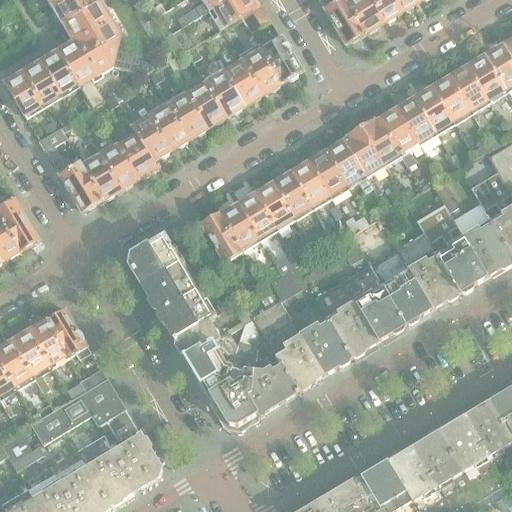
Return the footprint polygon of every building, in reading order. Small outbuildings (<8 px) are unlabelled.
[(53,9),(67,0),(45,0),(47,2),(49,3),(53,9)] [(64,26),(65,25),(100,5),(102,3),(101,1),(99,3),(97,0),(67,0),(53,9),(54,10),(53,13),(57,20),(60,20),(64,26)] [(210,13),(232,0),(201,0),(205,5),(198,10),(198,9),(170,26),(175,34),(210,13)] [(240,20),(258,9),(254,3),(255,0),(232,0),(210,13),(222,34),(241,23),(240,20)] [(383,25),(374,10),(376,9),(370,0),(346,0),(346,1),(358,20),(356,21),(365,36),(367,34),(370,36),(377,32),(377,29),(383,25)] [(401,14),(392,0),(370,0),(376,9),(374,10),(383,25),(386,24),(388,25),(395,21),(395,18),(401,14)] [(420,3),(417,0),(392,0),(401,14),(404,13),(407,14),(413,10),(413,7),(420,3)] [(365,36),(356,21),(358,20),(346,1),(325,13),(346,48),(351,46),(353,46),(359,43),(360,40),(366,36),(365,36)] [(102,3),(100,5),(65,25),(76,43),(118,53),(122,36),(102,3)] [(252,37),(272,25),(261,7),(258,9),(240,20),(241,23),(247,32),(249,31),(252,37)] [(184,55),(173,35),(164,40),(176,60),(184,55)] [(511,41),(503,47),(511,61),(510,63),(511,67),(511,41)] [(302,75),(282,42),(262,54),(270,66),(270,70),(273,76),(277,76),(283,86),(288,83),(291,84),(297,80),(298,77),(302,75)] [(145,77),(167,66),(118,53),(76,43),(58,53),(81,92),(115,72),(116,70),(145,77)] [(511,67),(510,63),(511,61),(503,47),(485,58),(493,71),(492,74),(499,84),(500,83),(508,97),(511,94),(511,67)] [(81,92),(58,53),(52,57),(49,56),(43,60),(42,63),(41,64),(64,103),(81,92)] [(273,76),(270,70),(270,66),(262,54),(243,65),(252,77),(251,81),(254,88),(258,88),(264,98),(271,94),(273,94),(280,91),(280,88),(283,86),(277,76),(273,76)] [(499,84),(492,74),(493,71),(485,58),(467,69),(475,81),(474,85),(480,95),(483,94),(491,107),(508,97),(500,83),(499,84)] [(180,72),(173,61),(168,64),(174,75),(180,72)] [(64,103),(41,64),(35,67),(32,67),(25,71),(25,73),(23,74),(46,113),(64,103)] [(254,88),(251,81),(252,77),(243,65),(225,76),(233,89),(232,93),(236,98),(239,99),(245,109),(252,105),(255,106),(261,102),(261,99),(264,98),(258,88),(254,88)] [(480,95),(474,85),(475,81),(467,69),(450,79),(458,92),(457,96),(463,106),(465,105),(472,118),(491,107),(483,94),(480,95)] [(155,72),(150,75),(155,85),(160,82),(155,72)] [(236,98),(232,93),(233,89),(225,76),(224,77),(222,72),(204,83),(211,97),(210,100),(214,107),(218,107),(226,120),(233,116),(235,117),(242,113),(242,111),(245,109),(239,99),(236,98)] [(46,113),(23,74),(19,77),(16,76),(9,80),(9,83),(5,85),(28,124),(46,113)] [(463,106),(457,96),(458,92),(450,79),(432,90),(440,103),(439,105),(445,116),(447,115),(455,129),(472,118),(465,105),(463,106)] [(226,120),(218,107),(214,107),(210,100),(211,97),(204,83),(186,94),(193,108),(193,111),(196,117),(200,118),(208,131),(214,127),(217,128),(223,124),(224,122),(226,120)] [(445,116),(439,105),(440,103),(432,90),(415,100),(423,113),(421,117),(427,126),(430,125),(438,139),(455,129),(447,115),(445,116)] [(208,131),(200,118),(196,117),(193,111),(193,108),(186,94),(167,106),(175,119),(174,123),(178,128),(181,129),(189,142),(196,138),(199,139),(205,135),(206,132),(208,131)] [(119,107),(113,98),(113,97),(105,102),(111,112),(119,107)] [(427,126),(421,117),(423,113),(415,100),(397,111),(405,124),(404,127),(410,137),(412,136),(420,150),(438,139),(430,125),(427,126)] [(174,123),(175,119),(167,106),(149,117),(157,129),(156,133),(159,139),(163,139),(171,153),(178,149),(181,150),(187,146),(188,143),(189,142),(181,129),(178,128),(174,123)] [(420,150),(412,136),(410,137),(404,127),(405,124),(397,111),(379,122),(387,135),(390,135),(397,145),(395,147),(402,160),(407,169),(416,163),(411,155),(420,150)] [(171,153),(163,139),(159,139),(156,133),(157,129),(149,117),(137,124),(134,117),(127,121),(134,133),(153,164),(160,160),(163,161),(169,157),(170,154),(171,153)] [(395,147),(397,145),(390,135),(387,135),(379,122),(375,124),(374,122),(361,130),(385,171),(402,160),(395,147)] [(48,139),(58,133),(53,124),(42,130),(48,139)] [(385,171),(361,130),(347,139),(348,141),(343,143),(351,156),(350,160),(356,170),(358,168),(366,182),(368,181),(385,171)] [(55,149),(67,142),(60,131),(58,133),(48,139),(40,143),(46,154),(55,149)] [(153,164),(134,133),(128,136),(116,144),(125,159),(128,160),(133,167),(132,171),(139,182),(141,181),(144,181),(150,178),(151,175),(153,174),(149,167),(153,164)] [(502,146),(497,137),(487,142),(493,151),(502,146)] [(366,182),(358,168),(356,170),(350,160),(351,156),(343,143),(326,154),(334,167),(337,168),(343,177),(341,179),(349,192),(358,186),(365,197),(373,192),(374,192),(371,186),(368,181),(366,182)] [(115,178),(110,170),(106,170),(97,155),(91,144),(84,149),(86,151),(91,159),(80,166),(102,204),(105,202),(108,203),(114,199),(115,196),(121,193),(113,182),(115,178)] [(132,171),(133,167),(128,160),(125,159),(116,144),(97,155),(106,170),(110,170),(115,178),(113,182),(121,193),(123,191),(126,192),(132,189),(133,186),(139,182),(132,171)] [(511,146),(489,161),(511,200),(511,210),(501,217),(503,220),(491,227),(511,260),(511,146)] [(61,158),(55,149),(46,154),(52,164),(61,158)] [(341,179),(343,177),(337,168),(334,167),(326,154),(308,164),(316,177),(320,178),(325,188),(323,190),(331,203),(349,192),(341,179)] [(462,167),(455,156),(450,159),(457,170),(462,167)] [(458,171),(457,170),(450,159),(448,165),(453,174),(458,171)] [(323,190),(325,188),(320,178),(316,177),(308,164),(290,175),(298,187),(301,189),(307,199),(305,200),(314,213),(331,203),(323,190)] [(102,204),(80,166),(60,178),(79,208),(80,208),(84,215),(87,213),(87,215),(97,209),(96,208),(102,204)] [(305,200),(307,199),(301,189),(298,187),(290,175),(273,186),(280,199),(283,199),(289,209),(287,211),(296,224),(314,213),(305,200)] [(382,195),(375,184),(371,186),(374,192),(373,192),(377,198),(382,195)] [(287,211),(289,209),(283,199),(280,199),(273,186),(255,196),(263,209),(266,210),(271,220),(270,221),(278,235),(296,224),(287,211)] [(270,221),(271,220),(266,210),(263,209),(255,196),(237,207),(245,220),(248,220),(254,230),(252,231),(261,245),(278,235),(270,221)] [(37,239),(13,200),(0,207),(0,219),(5,227),(4,231),(8,238),(11,238),(21,255),(35,247),(37,245),(37,242),(37,239)] [(252,231),(254,230),(248,220),(245,220),(237,207),(221,217),(228,230),(232,230),(237,240),(236,242),(244,255),(254,249),(257,255),(264,251),(261,245),(252,231)] [(340,220),(334,209),(329,212),(336,222),(340,220)] [(236,242),(237,240),(232,230),(228,230),(221,217),(220,215),(201,227),(213,247),(225,266),(244,255),(236,242)] [(21,255),(11,238),(8,238),(4,231),(5,227),(0,219),(0,259),(3,264),(9,260),(12,261),(21,255)] [(456,227),(464,239),(477,232),(469,219),(456,227)] [(213,247),(201,227),(191,232),(200,246),(188,253),(192,260),(202,254),(202,255),(213,247)] [(511,260),(491,227),(481,233),(479,230),(477,232),(464,239),(454,245),(436,256),(460,297),(462,296),(465,296),(472,292),(473,289),(501,272),(505,273),(511,269),(511,267),(511,260)] [(460,297),(436,256),(435,256),(423,236),(369,269),(383,292),(382,292),(404,330),(408,328),(411,329),(418,325),(419,321),(447,305),(450,305),(457,301),(458,298),(460,297)] [(181,267),(164,239),(132,258),(134,261),(133,267),(130,269),(136,279),(159,317),(197,294),(181,267)] [(327,251),(323,244),(313,249),(317,256),(327,251)] [(317,257),(311,247),(303,252),(309,262),(317,257)] [(281,279),(274,268),(256,279),(263,290),(269,286),(281,279)] [(295,271),(288,275),(281,279),(269,286),(278,302),(304,286),(295,271)] [(260,291),(255,284),(244,291),(248,298),(260,291)] [(406,332),(404,330),(382,292),(374,297),(372,294),(369,296),(340,313),(341,316),(331,322),(354,361),(355,363),(360,359),(359,358),(394,337),(395,338),(406,332)] [(224,339),(197,294),(159,317),(186,362),(224,339)] [(221,315),(232,309),(227,301),(216,308),(221,315)] [(254,320),(243,302),(232,309),(221,315),(217,318),(219,323),(235,313),(243,327),(254,321),(254,320)] [(354,361),(331,322),(319,329),(317,327),(300,337),(283,311),(279,304),(254,320),(254,321),(257,329),(275,357),(276,356),(281,364),(300,396),(310,390),(311,386),(339,370),(342,370),(349,366),(350,363),(354,361)] [(88,350),(65,312),(60,316),(57,315),(52,318),(51,321),(47,324),(69,361),(88,350)] [(258,421),(300,396),(281,364),(263,374),(255,372),(257,329),(254,321),(243,327),(244,329),(238,348),(232,366),(235,366),(226,389),(209,400),(217,414),(218,414),(219,415),(226,428),(228,427),(229,428),(229,427),(230,429),(236,430),(237,429),(238,430),(239,429),(240,431),(253,423),(252,421),(257,418),(258,421)] [(69,361),(47,324),(46,324),(43,324),(37,327),(37,330),(30,334),(36,343),(35,346),(40,356),(42,354),(52,371),(69,361)] [(52,371),(42,354),(40,356),(35,346),(36,343),(30,334),(28,335),(26,334),(20,337),(19,340),(12,344),(17,354),(17,357),(22,366),(24,365),(34,382),(43,396),(50,392),(41,378),(52,371)] [(226,389),(235,366),(232,366),(238,348),(230,335),(224,339),(186,362),(209,400),(226,389)] [(34,382),(24,365),(22,366),(17,357),(17,354),(12,344),(11,345),(8,345),(2,348),(2,351),(0,351),(0,362),(1,364),(0,367),(6,377),(7,375),(18,392),(34,382)] [(18,392),(7,375),(6,377),(0,367),(1,364),(0,362),(0,403),(10,420),(14,417),(9,408),(11,406),(7,399),(18,392)] [(86,395),(107,382),(101,373),(79,385),(86,395)] [(89,416),(117,399),(107,382),(86,395),(47,418),(44,413),(34,419),(36,424),(31,427),(41,445),(43,448),(92,419),(89,416)] [(511,392),(501,399),(498,398),(493,401),(492,405),(490,405),(511,441),(511,392)] [(107,424),(126,413),(117,399),(89,416),(92,419),(98,430),(107,424)] [(488,461),(511,447),(511,441),(490,405),(489,406),(485,406),(480,409),(479,412),(450,429),(447,428),(442,432),(441,435),(440,436),(480,503),(505,488),(488,461)] [(161,471),(126,413),(107,424),(123,449),(113,455),(104,439),(78,455),(111,509),(158,481),(159,476),(161,471)] [(464,511),(480,503),(440,436),(438,437),(435,436),(429,439),(428,443),(399,460),(396,459),(391,462),(390,465),(389,466),(415,511),(464,511)] [(0,464),(8,460),(8,459),(1,448),(0,448),(0,464)] [(16,474),(46,456),(41,448),(11,465),(16,474)] [(106,511),(111,509),(78,455),(24,487),(39,511),(106,511)] [(415,511),(389,466),(387,467),(384,466),(378,469),(378,473),(376,474),(360,484),(359,482),(320,504),(325,511),(415,511)] [(39,511),(24,487),(13,494),(2,501),(0,496),(0,511),(39,511)]
